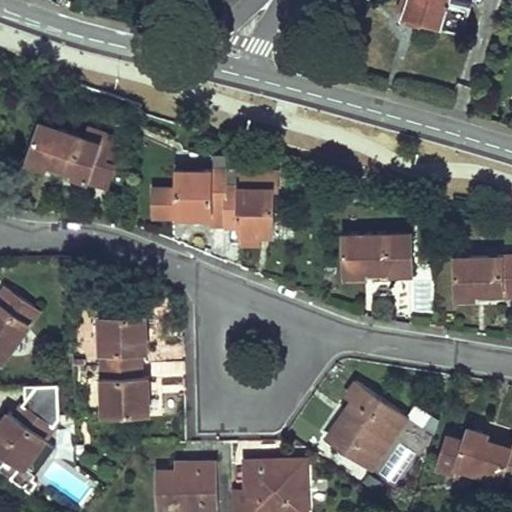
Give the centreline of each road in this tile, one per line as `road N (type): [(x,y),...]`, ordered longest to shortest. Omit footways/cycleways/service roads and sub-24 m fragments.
road 1 (secondary): [(511,153),(250,79)]
road 2 (residential): [(221,290),(125,246),(74,236),(0,239)]
road 3 (residential): [(221,290),(215,355),(219,377),(236,394),(261,400),(284,385),(318,328)]
road 4 (residential): [(511,364),(318,328)]
road 5 (secondary): [(184,65),(0,9)]
